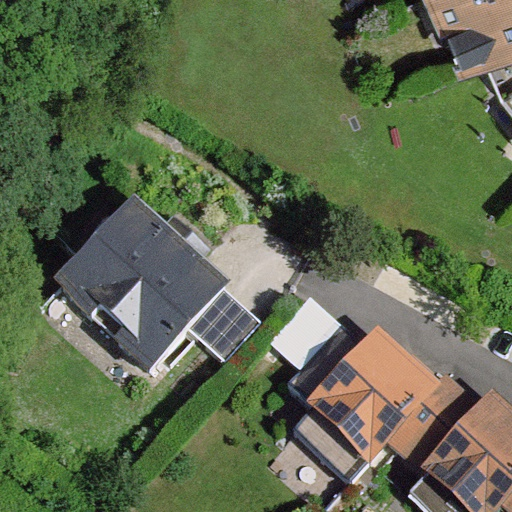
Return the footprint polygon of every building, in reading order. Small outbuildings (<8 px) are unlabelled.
[(511,0),(441,0),(468,59),(488,50),(511,39),(511,0)] [(511,39),(488,50),(505,90),(511,97),(511,39)] [(226,295),(137,214),(64,295),(153,375),(226,295)] [(393,445),(435,398),(381,348),(371,358),(344,334),(290,393),(317,417),(298,439),(352,489),(393,445)] [(501,511),(506,507),(511,500),(511,426),(494,410),(485,420),(446,385),(435,398),(393,445),(432,479),(412,502),(422,511),(501,511)]
